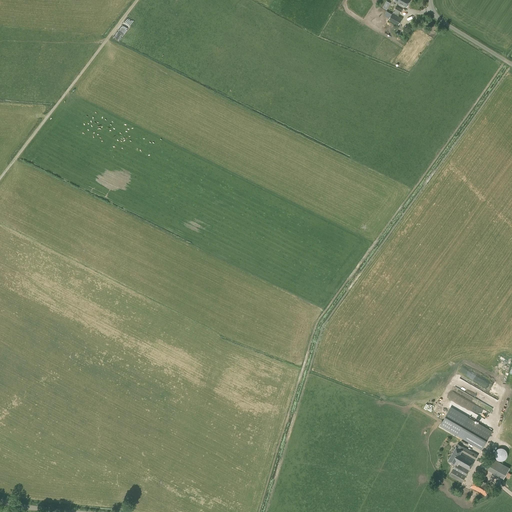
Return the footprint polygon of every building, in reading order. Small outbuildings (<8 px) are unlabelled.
[(399,25),(402,18),(393,13),(388,22),(391,24),(392,21),(399,25)] [(451,407),(440,426),(457,436),(458,435),(481,449),(489,435),(492,431),(468,418),(468,417),(451,407)] [(478,455),(458,444),(456,446),(448,460),(456,465),(449,475),(462,483),(478,455)] [(502,461),(505,460),(506,459),(507,457),(507,456),(507,454),(507,452),(506,450),(505,449),(503,448),(500,448),(498,448),(497,449),(496,450),(495,451),(494,453),(494,455),(494,457),(496,459),(497,460),(500,461),(502,461)] [(503,479),(509,467),(495,460),(492,467),(487,464),(485,468),(490,471),(489,472),(503,479)] [(491,495),(494,490),(490,487),(491,485),(476,476),(470,487),(485,496),(487,493),(491,495)]
